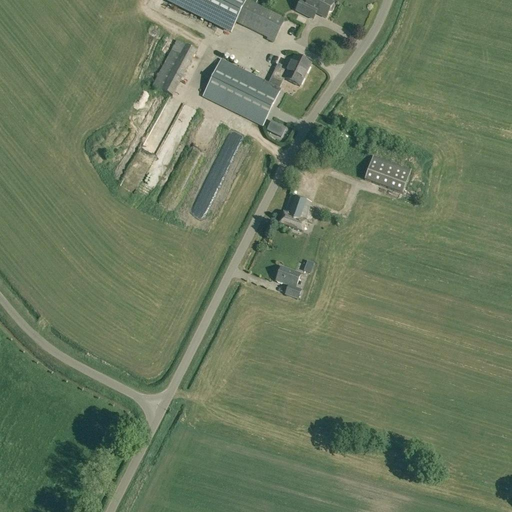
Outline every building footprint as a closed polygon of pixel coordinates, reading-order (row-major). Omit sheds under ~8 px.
[(247,1),(247,0),(166,0),(232,32),(236,23),(247,1)] [(334,3),(327,0),(308,0),(305,7),(300,4),(296,11),(308,17),(311,11),(313,12),(326,18),(329,12),(331,12),(334,7),(333,5),(334,3)] [(274,41),(285,19),(247,1),(236,23),(274,41)] [(172,97),(191,61),(196,52),(176,42),(153,87),(172,97)] [(285,78),(288,79),(287,81),(300,87),(310,65),(294,57),(285,78)] [(221,61),(203,97),(262,126),(280,90),(279,89),(288,70),(279,65),(269,84),(221,61)] [(192,125),(199,111),(186,105),(180,119),(192,125)] [(270,121),(266,130),(281,137),(285,128),(270,121)] [(163,141),(170,130),(159,123),(152,133),(163,141)] [(403,194),(411,171),(373,157),(365,181),(403,194)] [(323,173),(313,195),(342,208),(352,187),(323,173)] [(305,220),(311,203),(290,196),(285,213),(283,212),(279,224),(303,233),(307,221),(305,220)] [(302,274),(282,267),(277,281),(278,282),(279,283),(282,284),(284,284),(290,286),(287,294),(300,299),(303,290),(297,288),(302,274)]
